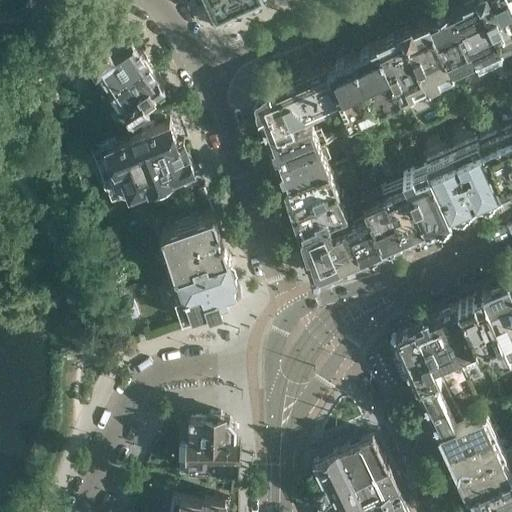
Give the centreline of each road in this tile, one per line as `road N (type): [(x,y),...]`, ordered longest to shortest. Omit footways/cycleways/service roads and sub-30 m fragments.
road 1 (residential): [(75,511),(142,381),(205,363),(251,368),(269,379)]
road 2 (residential): [(293,318),(205,71)]
road 3 (residential): [(442,511),(384,404),(340,359)]
road 4 (residential): [(205,71),(353,0)]
